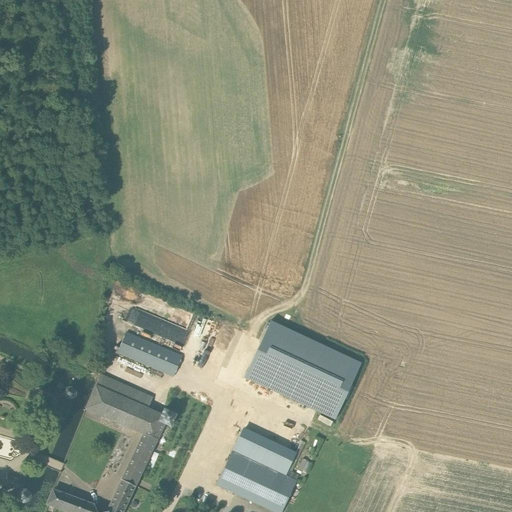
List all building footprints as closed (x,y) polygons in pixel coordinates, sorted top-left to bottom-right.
[(269,323),(244,378),(315,411),(334,420),(359,365),(360,363),(270,321),(269,323)] [(174,376),(182,357),(125,334),(117,353),(174,376)] [(96,385),(86,409),(143,434),(123,478),(106,511),(96,511),(94,505),(52,490),(49,500),(47,504),(67,511),(122,511),(136,484),(164,424),(170,427),(176,415),(163,409),(160,415),(148,409),(149,406),(148,406),(152,396),(102,373),(96,385)] [(70,399),(72,399),(75,397),(76,395),(76,392),(75,390),(73,388),(70,387),(67,388),(65,390),(64,393),(64,394),(64,395),(65,396),(65,397),(67,399),(70,399)] [(216,485),(269,510),(273,511),(281,511),(296,481),(285,476),(232,451),(216,485)] [(25,504),(28,502),(30,500),(31,497),(31,496),(30,493),(28,491),(25,490),(22,490),(25,483),(7,475),(3,486),(18,492),(17,494),(16,496),(17,499),(19,502),(22,503),(25,504)]
